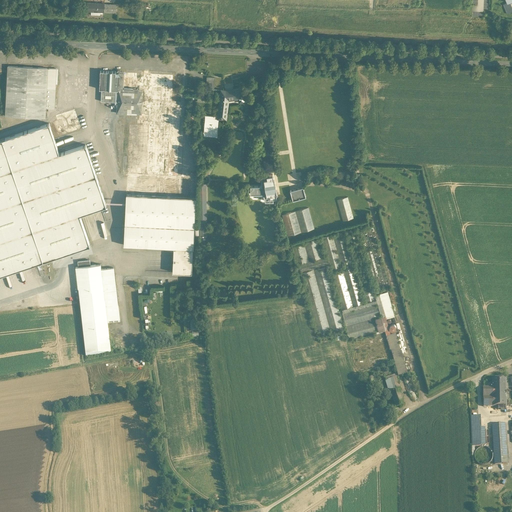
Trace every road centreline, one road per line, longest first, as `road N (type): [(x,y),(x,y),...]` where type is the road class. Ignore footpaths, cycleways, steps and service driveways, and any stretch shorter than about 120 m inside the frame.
road 1 (unclassified): [(0,40),(511,64)]
road 2 (track): [(138,0),(468,12)]
road 3 (track): [(511,361),(425,402),(265,511)]
road 4 (track): [(425,402),(366,189),(380,158)]
